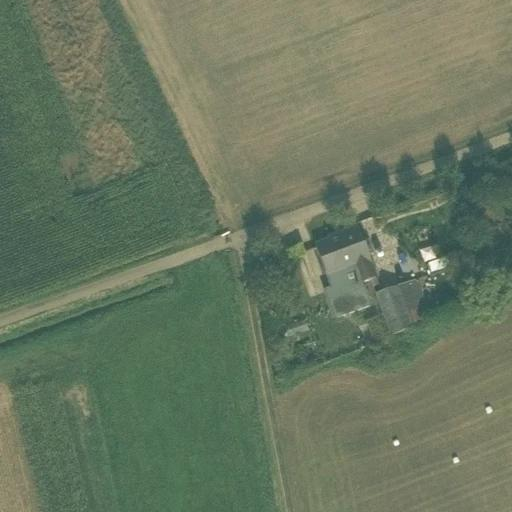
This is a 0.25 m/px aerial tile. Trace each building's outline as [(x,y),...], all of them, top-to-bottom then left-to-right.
[(330,291),(332,297),(359,287),(358,286),(361,285),(376,280),(367,257),(371,256),(366,243),(362,244),(357,229),(328,240),(329,244),(315,249),(330,291)] [(431,249),(419,253),(423,265),(435,261),(431,249)] [(414,282),(396,289),(409,323),(420,318),(419,315),(428,312),(417,284),(414,282)] [(330,291),(324,293),(334,320),(369,307),(361,285),(358,286),(359,287),(332,297),(330,291)] [(376,296),(391,338),(411,330),(409,323),(396,289),(376,296)] [(409,323),(411,330),(423,327),(420,318),(409,323)] [(281,330),(285,341),(308,333),(304,322),(281,330)]
